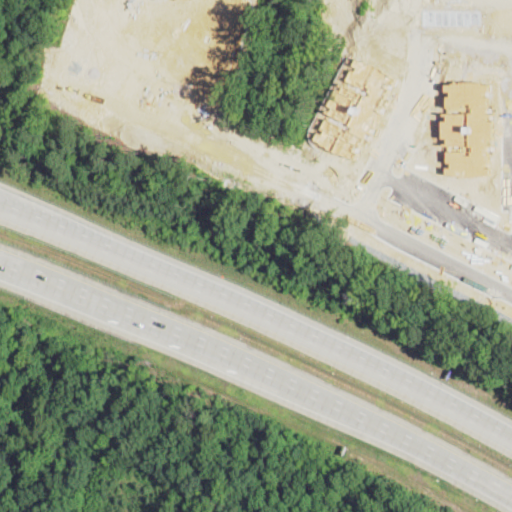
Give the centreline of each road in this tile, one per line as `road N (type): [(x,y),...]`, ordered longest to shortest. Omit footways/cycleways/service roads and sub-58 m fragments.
road 1 (motorway): [(0,258),(317,394),(511,495)]
road 2 (motorway): [(511,438),(0,206)]
road 3 (residential): [(511,40),(411,40),(389,168)]
